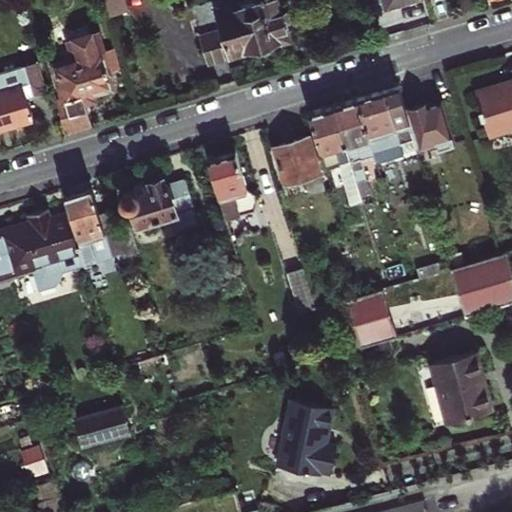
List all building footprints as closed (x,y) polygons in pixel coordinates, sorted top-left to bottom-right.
[(125,0),(106,0),(111,15),(128,10),(125,0)] [(237,0),(223,0),(194,9),(210,63),(290,39),(283,14),(284,13),(280,0),(261,0),(245,5),(243,0),(238,2),(237,0)] [(104,72),(104,71),(99,53),(93,34),(71,41),(77,61),(66,64),(65,60),(55,64),(64,97),(56,99),(66,134),(92,127),(86,105),(96,102),(94,92),(100,90),(100,92),(109,89),(113,81),(112,73),(104,72)] [(110,50),(99,53),(104,71),(115,68),(110,50)] [(22,87),(25,97),(47,90),(38,62),(24,67),(29,84),(22,87)] [(0,73),(0,127),(31,118),(25,97),(22,87),(29,84),(24,67),(0,73)] [(511,79),(510,80),(511,82),(476,93),(480,109),(479,111),(481,118),(483,119),(488,138),(511,131),(511,79)] [(373,152),(414,139),(398,85),(357,98),(373,152)] [(373,152),(357,98),(333,105),(360,196),(371,193),(361,157),(374,154),(373,152)] [(425,104),(409,109),(420,148),(436,143),(437,148),(452,144),(440,102),(425,106),(425,104)] [(362,201),(360,196),(333,105),(310,111),(326,168),(339,164),(351,204),(362,201)] [(309,134),(273,145),(286,183),(305,177),(309,192),(324,188),(309,134)] [(374,154),(376,159),(417,146),(414,139),(373,152),(374,154)] [(234,150),(208,158),(226,217),(253,210),(257,200),(254,191),(245,187),(234,150)] [(126,205),(131,206),(136,226),(172,215),(194,209),(184,177),(165,182),(163,176),(150,180),(148,183),(144,184),(145,188),(137,191),(131,188),(124,189),(120,196),(122,203),(126,205)] [(64,194),(69,210),(84,260),(94,257),(93,253),(109,248),(111,253),(121,250),(115,229),(109,210),(99,213),(91,186),(64,194)] [(48,208),(37,211),(39,219),(50,215),(48,208)] [(194,209),(172,215),(175,227),(197,221),(194,209)] [(0,230),(0,275),(31,266),(37,285),(51,282),(60,267),(84,260),(69,210),(50,215),(39,219),(37,211),(28,214),(30,222),(0,230)] [(115,229),(121,250),(123,258),(138,254),(130,225),(115,229)] [(511,247),(505,250),(499,253),(452,266),(451,267),(465,314),(508,301),(511,300),(511,247)] [(93,253),(94,257),(111,253),(109,248),(93,253)] [(417,267),(419,276),(439,270),(436,262),(417,267)] [(299,311),(316,306),(304,267),(287,272),(299,311)] [(363,292),(346,298),(360,345),(397,335),(383,287),(363,292)] [(346,298),(335,301),(349,349),(360,345),(346,298)] [(474,350),(429,363),(445,423),(490,410),(482,380),(474,350)] [(331,406),(289,398),(276,463),(318,470),(320,465),(329,467),(332,455),(334,443),(325,441),(331,406)] [(122,405),(74,420),(81,445),(129,431),(122,405)] [(16,485),(52,475),(42,441),(24,446),(29,467),(12,472),(16,485)] [(40,501),(43,511),(62,511),(58,495),(40,501)]
